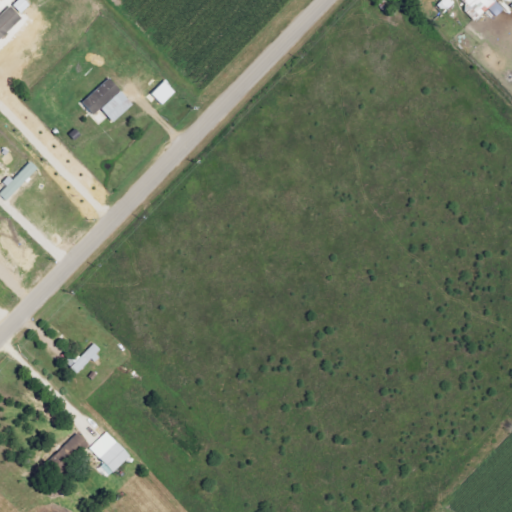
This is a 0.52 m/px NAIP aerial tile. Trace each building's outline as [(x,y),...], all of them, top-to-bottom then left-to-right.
[(440,0),(436,7),(446,12),(451,2),(447,0),(440,0)] [(495,0),(461,0),(479,18),(488,9),(494,16),(502,9),(494,1),(495,0)] [(0,37),(18,19),(7,7),(0,13),(0,37)] [(111,124),(131,105),(106,79),(79,104),(90,116),(97,109),(111,124)] [(148,95),(160,106),(174,92),(162,81),(148,95)] [(0,191),(0,197),(4,201),(35,168),(27,161),(3,186),(4,187),(0,191)] [(100,351),(93,344),(68,368),(75,376),(100,351)] [(129,457),(107,432),(87,450),(110,474),(129,457)] [(46,463),(57,475),(88,446),(77,434),(46,463)]
